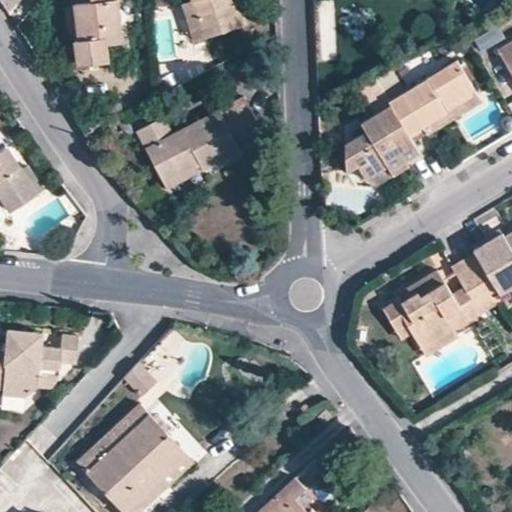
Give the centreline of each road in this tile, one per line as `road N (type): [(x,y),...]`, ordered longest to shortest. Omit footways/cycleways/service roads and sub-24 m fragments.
road 1 (residential): [(0,37),(106,192),(113,216),(106,282)]
road 2 (residential): [(296,0),(308,268)]
road 3 (residential): [(312,320),(331,359),(445,511)]
road 4 (residential): [(329,281),(511,167)]
road 5 (residential): [(106,282),(216,302),(281,300)]
